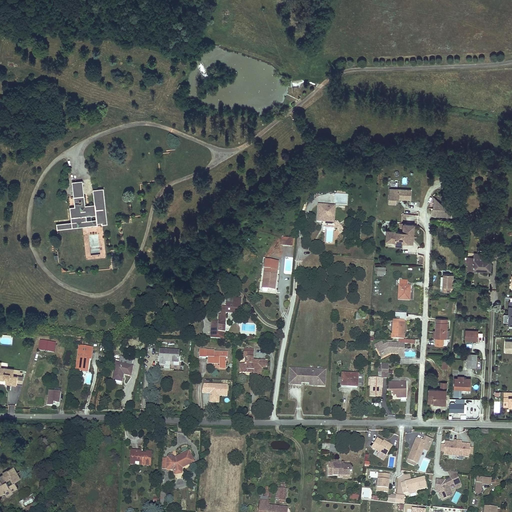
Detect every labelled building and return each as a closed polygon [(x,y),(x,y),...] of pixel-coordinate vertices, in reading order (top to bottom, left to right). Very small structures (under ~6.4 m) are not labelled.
[(105,214),(102,189),(93,190),(95,204),(95,207),(85,208),(85,206),(84,206),(83,196),(81,181),(72,182),(75,207),(70,207),(72,222),(77,222),(87,221),(86,214),(91,214),(91,213),(96,212),(97,222),(104,221),(104,214),(105,214)] [(396,198),(411,199),(411,190),(390,188),(389,203),(396,203),(396,198)] [(451,213),(434,198),(433,216),(451,217),(451,213)] [(334,221),(335,207),(318,206),(317,221),(323,222),(323,220),(334,221)] [(107,224),(106,214),(105,214),(104,214),(104,221),(97,222),(97,225),(107,224)] [(410,243),(410,236),(413,237),(414,225),(401,224),(401,225),(400,232),(397,232),(397,233),(392,236),(391,236),(390,242),(396,242),(396,243),(402,244),(402,243),(410,243)] [(292,246),(293,239),(281,238),(281,245),(292,246)] [(101,254),(91,255),(89,239),(84,240),(86,259),(106,257),(105,248),(100,248),(101,254)] [(499,256),(500,248),(493,247),(492,247),(491,256),(499,256)] [(490,271),(491,260),(483,260),(484,255),(483,254),(474,253),(474,257),(466,257),(466,262),(468,262),(468,270),(474,270),(480,270),(480,271),(490,271)] [(275,290),(278,262),(266,261),(262,288),(275,290)] [(453,291),(453,274),(443,273),(443,276),(443,285),(443,287),(444,287),(444,291),(453,291)] [(409,300),(410,288),(406,288),(406,286),(407,286),(408,281),(399,280),(398,300),(409,300)] [(240,314),(241,299),(233,298),(233,299),(233,304),(226,303),(226,307),(221,306),(221,315),(219,315),(218,322),(218,332),(211,331),(211,336),(211,338),(224,339),(226,313),(240,314)] [(504,314),(503,322),(508,322),(511,322),(511,301),(509,301),(509,314),(504,314)] [(447,330),(447,319),(436,318),(436,331),(435,338),(436,338),(435,345),(443,346),(444,338),(446,338),(447,330)] [(403,334),(404,321),(400,320),(393,320),(392,334),(391,334),(391,338),(404,339),(404,334),(403,334)] [(478,333),(478,331),(465,330),(465,340),(478,341),(478,336),(478,333)] [(38,350),(54,352),(55,343),(40,341),(38,350)] [(404,351),(404,344),(399,344),(387,343),(383,345),(381,342),(375,345),(377,349),(379,348),(383,355),(389,352),(390,352),(390,353),(398,354),(399,354),(399,351),(404,351)] [(91,359),(92,348),(79,346),(76,371),(81,371),(81,368),(88,369),(89,359),(91,359)] [(383,355),(379,348),(377,349),(381,358),(390,353),(390,352),(389,352),(383,355)] [(267,368),(267,363),(261,363),(261,360),(256,360),(256,361),(252,361),(253,352),(253,353),(254,349),(245,349),(244,358),(245,358),(247,358),(247,364),(245,364),(241,364),(240,372),(246,372),(247,370),(253,370),(253,373),(254,373),(254,376),(260,376),(261,367),(267,368)] [(178,362),(178,351),(160,350),(159,365),(164,365),(164,361),(178,362)] [(227,358),(228,353),(214,352),(214,351),(207,351),(207,350),(199,350),(199,357),(208,358),(207,363),(216,363),(216,362),(220,362),(220,364),(220,367),(226,367),(226,358),(227,358)] [(131,375),(132,366),(131,366),(132,359),(120,357),(119,363),(116,363),(113,379),(122,381),(123,374),(131,375)] [(476,368),(476,362),(476,360),(467,359),(467,367),(476,368)] [(388,372),(388,364),(378,363),(378,368),(382,368),(382,372),(388,372)] [(18,372),(18,370),(14,369),(0,367),(0,379),(4,380),(4,378),(4,377),(6,378),(6,383),(16,385),(16,384),(18,372)] [(325,386),(325,370),(319,370),(319,372),(312,372),(312,370),(295,369),(294,385),(301,385),(301,380),(310,380),(310,378),(311,378),(311,382),(318,382),(318,386),(325,386)] [(357,387),(358,375),(342,374),(341,384),(347,384),(347,386),(357,387)] [(381,393),(381,382),(382,382),(383,378),(382,378),(371,377),(370,392),(381,393)] [(471,389),(471,379),(466,379),(464,379),(464,377),(460,377),(460,379),(458,378),(454,378),(454,387),(459,387),(461,388),(471,389)] [(406,398),(406,383),(388,383),(389,391),(393,390),(393,395),(396,395),(397,398),(406,398)] [(445,397),(445,390),(446,390),(447,383),(441,383),(441,390),(429,389),(428,403),(434,403),(434,402),(446,402),(446,397),(445,397)] [(205,384),(203,393),(210,393),(210,402),(219,403),(219,396),(227,396),(227,385),(205,384)] [(59,402),(60,392),(60,393),(61,389),(55,388),(55,392),(49,391),(48,404),(52,405),(53,402),(59,402)] [(461,397),(461,388),(454,388),(453,396),(461,397)] [(511,392),(504,392),(503,402),(509,403),(509,406),(511,406),(511,392)] [(464,403),(450,403),(450,412),(464,412),(464,403)] [(423,450),(426,442),(431,444),(432,440),(425,437),(423,441),(416,438),(413,446),(414,446),(413,448),(412,448),(407,460),(417,464),(423,450)] [(386,456),(392,446),(389,444),(388,445),(383,442),(377,438),(371,447),(379,452),(386,456)] [(445,445),(441,444),(440,451),(444,452),(444,455),(469,457),(469,454),(473,454),(473,448),(470,447),(470,445),(461,444),(462,441),(454,441),(454,443),(445,442),(445,445)] [(150,466),(151,452),(146,451),(146,453),(143,453),(143,454),(141,454),(141,453),(141,451),(131,450),(130,458),(135,458),(134,462),(135,462),(140,462),(139,465),(150,466)] [(181,468),(194,462),(189,452),(177,458),(178,460),(177,461),(175,461),(175,459),(167,458),(166,469),(174,470),(175,474),(181,473),(181,468)] [(386,456),(379,452),(377,456),(384,460),(386,456)] [(352,470),(352,467),(349,464),(343,464),(333,464),(333,465),(328,465),(328,474),(338,474),(338,476),(343,476),(343,474),(350,475),(350,470),(352,470)] [(13,466),(12,467),(19,479),(20,479),(13,466)] [(0,494),(4,492),(5,492),(4,491),(8,489),(7,488),(9,487),(11,491),(12,491),(18,488),(14,482),(19,479),(12,467),(7,470),(8,471),(3,474),(1,476),(1,477),(0,477),(0,494)] [(388,483),(389,475),(378,474),(377,492),(387,493),(388,485),(387,485),(387,483),(388,483)] [(448,487),(454,484),(455,488),(461,486),(456,476),(451,478),(445,481),(436,480),(435,491),(438,492),(442,500),(450,496),(447,491),(449,488),(448,487)] [(427,488),(424,477),(405,482),(405,484),(401,485),(403,491),(407,490),(407,492),(415,490),(427,488)] [(490,484),(491,479),(476,477),(475,493),(480,494),(481,483),(490,484)] [(4,492),(6,496),(13,492),(12,491),(11,491),(9,487),(7,488),(8,489),(4,491),(5,492),(4,492)] [(268,495),(269,491),(269,487),(266,487),(265,491),(266,491),(265,497),(262,497),(263,493),(261,493),(260,497),(268,498),(268,495)] [(284,501),(286,489),(284,489),(281,488),(277,488),(276,500),(280,500),(280,502),(283,503),(283,501),(284,501)] [(395,503),(396,496),(390,495),(390,497),(388,497),(387,502),(395,503)] [(404,504),(405,497),(396,496),(395,503),(404,504)] [(267,506),(268,498),(260,497),(259,505),(267,506)]
